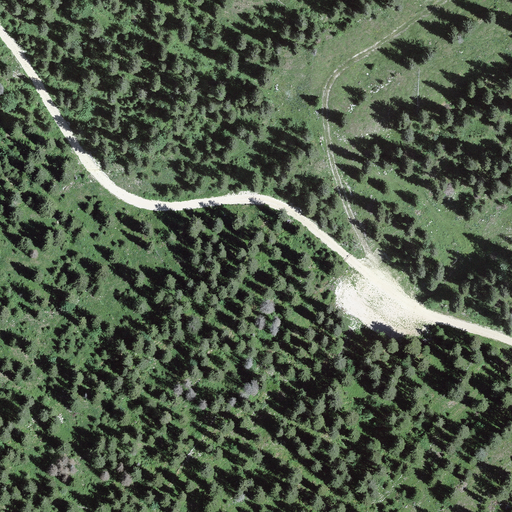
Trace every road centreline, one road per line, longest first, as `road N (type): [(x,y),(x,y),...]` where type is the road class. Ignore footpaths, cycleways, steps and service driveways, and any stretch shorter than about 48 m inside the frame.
road 1 (track): [(511,341),(411,305),(274,202),(160,206),(123,195),(87,162),(0,30)]
road 2 (track): [(384,286),(337,178),(325,92),(350,61),(444,0)]
